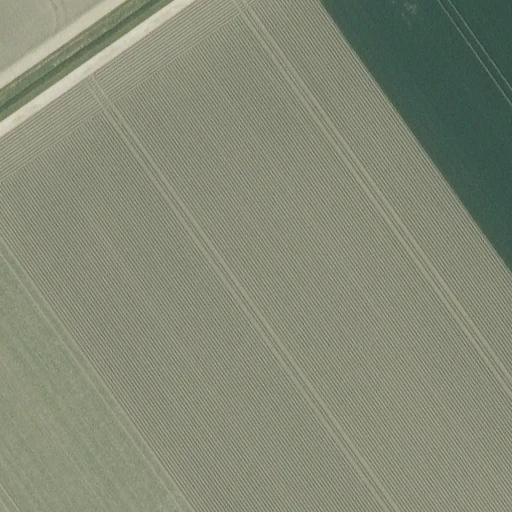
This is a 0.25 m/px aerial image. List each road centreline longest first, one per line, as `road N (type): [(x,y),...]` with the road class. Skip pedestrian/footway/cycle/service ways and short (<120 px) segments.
road 1 (track): [(184,0),(0,130)]
road 2 (track): [(0,81),(115,0)]
